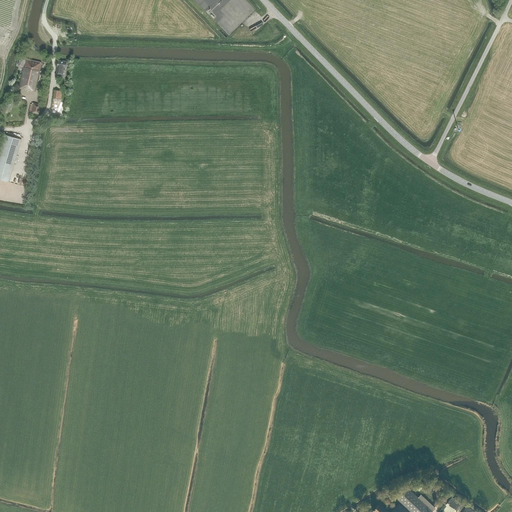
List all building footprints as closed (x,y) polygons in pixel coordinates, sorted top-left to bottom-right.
[(35,91),(41,63),(25,59),(23,65),(24,65),(18,89),(30,91),(30,90),(35,91)] [(57,67),(56,75),(63,76),(64,71),(65,71),(66,61),(58,60),(57,67)] [(39,114),(41,105),(33,103),(31,113),(39,114)] [(4,135),(0,148),(0,179),(9,182),(21,140),(4,135)] [(410,511),(432,511),(436,508),(421,495),(418,497),(408,488),(397,499),(408,509),(410,511)] [(408,511),(402,506),(399,503),(391,511),(387,511),(383,508),(384,508),(380,504),(372,511),(408,511)]
